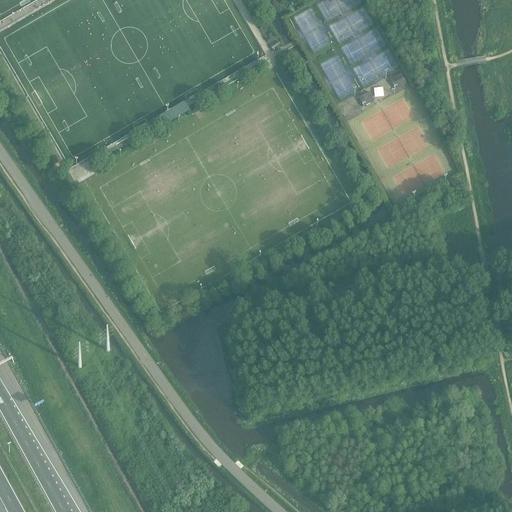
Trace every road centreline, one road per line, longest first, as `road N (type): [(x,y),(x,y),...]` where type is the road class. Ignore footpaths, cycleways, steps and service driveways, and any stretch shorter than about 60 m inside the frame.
road 1 (unknown): [(0,159),(207,455),(240,465),(296,511)]
road 2 (unclassified): [(277,511),(200,433),(0,146)]
road 3 (motorway): [(63,511),(0,396)]
